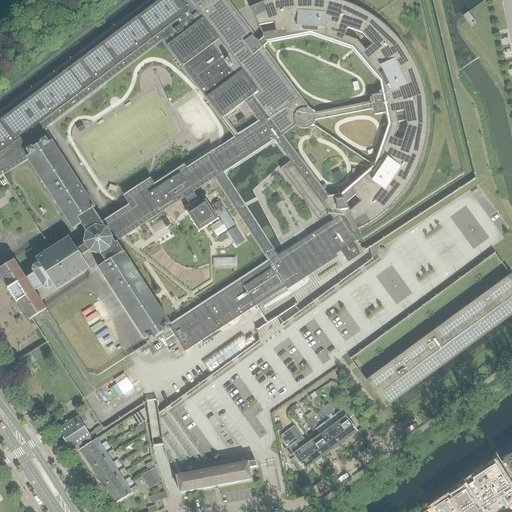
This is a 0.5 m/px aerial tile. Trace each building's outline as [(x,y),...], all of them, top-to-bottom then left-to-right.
[(42,286),(44,289),(48,290),(54,287),(56,291),(89,269),(81,256),(89,252),(90,253),(100,256),(105,264),(97,269),(144,340),(147,338),(150,343),(139,350),(142,354),(149,349),(153,355),(177,340),(185,352),(253,308),(285,287),(287,290),(337,257),(335,254),(357,241),(353,234),(349,228),(340,216),(339,211),(349,212),(357,230),(364,226),(373,220),(382,214),(391,206),(398,198),(405,189),(411,180),(416,170),(420,160),(421,157),(424,147),(426,136),(427,125),(427,114),(426,103),(424,92),(421,82),(419,76),(415,66),(410,56),(404,47),(397,38),(390,30),(382,23),(373,17),(365,12),(355,7),(345,2),(336,0),(269,0),(260,3),(249,8),(266,42),(259,45),(236,15),(225,0),(149,0),(0,113),(0,176),(26,159),(72,230),(80,225),(86,233),(83,244),(84,245),(77,250),(69,238),(35,259),(38,263),(33,266),(32,271),(33,274),(26,279),(14,260),(0,269),(0,276),(8,289),(7,290),(16,304),(18,303),(29,320),(46,309),(34,291),(42,286)] [(463,16),(471,27),(476,23),(468,12),(463,16)] [(442,163),(448,171),(453,168),(447,159),(442,163)] [(434,169),(428,172),(431,178),(437,175),(434,169)] [(407,393),(419,384),(511,315),(511,278),(510,275),(409,349),(366,381),(383,404),(386,408),(407,393)] [(213,358),(217,363),(207,370),(211,375),(256,341),(253,336),(246,341),(243,336),(213,358)] [(109,387),(115,399),(134,389),(128,377),(109,387)] [(315,391),(309,396),(312,400),(318,395),(315,391)] [(334,413),(328,405),(325,407),(331,415),(334,413)] [(327,417),(331,415),(325,407),(322,409),(327,417)] [(333,418),(348,439),(357,432),(348,419),(353,416),(346,408),(333,418)] [(57,429),(71,452),(92,439),(77,417),(64,425),(57,429)] [(308,420),(313,428),(317,425),(311,417),(308,420)] [(340,445),(348,439),(333,418),(330,420),(334,424),(328,429),(340,445)] [(310,430),(313,428),(308,420),(304,422),(310,430)] [(316,430),(331,451),(340,445),(328,429),(327,429),(324,424),(316,430)] [(104,431),(107,437),(116,433),(112,425),(103,430),(101,426),(92,431),(95,436),(104,431)] [(365,426),(358,431),(361,436),(369,431),(365,426)] [(314,464),(323,457),(311,441),(307,444),(295,427),(290,430),(314,464)] [(305,470),(314,464),(290,430),(285,434),(294,448),(290,450),(296,457),(291,461),(297,470),(302,467),(305,470)] [(311,441),(323,457),(331,451),(316,430),(313,432),(317,437),(311,441)] [(80,451),(86,460),(108,445),(106,442),(101,445),(99,442),(104,439),(102,436),(80,451)] [(86,460),(91,469),(114,454),(112,450),(107,454),(105,452),(110,449),(108,445),(86,460)] [(509,456),(502,461),(511,475),(511,449),(507,453),(509,456)] [(91,469),(97,478),(119,463),(118,460),(113,463),(111,460),(116,457),(114,454),(91,469)] [(151,462),(145,465),(148,470),(154,467),(151,462)] [(252,480),(252,479),(250,468),(256,467),(255,462),(249,463),(249,462),(214,468),(176,476),(179,494),(252,480)] [(97,478),(103,486),(126,472),(124,469),(119,472),(117,469),(121,466),(119,463),(97,478)] [(451,498),(432,510),(433,511),(493,511),(511,500),(511,494),(494,466),(471,481),(473,483),(462,490),(463,492),(452,499),(451,498)] [(140,476),(148,490),(160,482),(154,467),(140,476)] [(126,472),(103,486),(109,495),(131,481),(129,478),(124,481),(122,478),(127,474),(126,472)] [(294,480),(288,484),(292,490),(298,486),(294,480)] [(131,481),(109,495),(115,505),(138,490),(135,486),(130,489),(128,487),(133,484),(131,481)]
